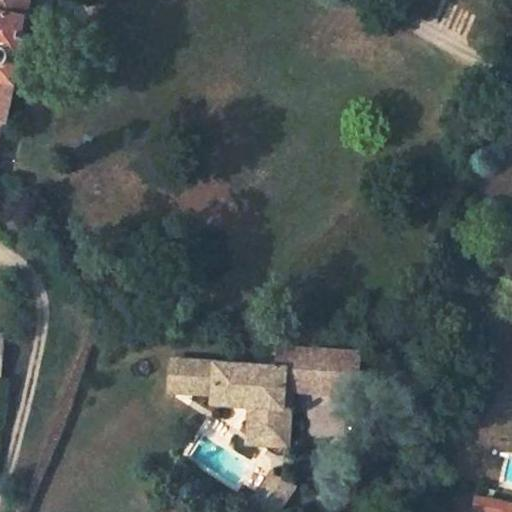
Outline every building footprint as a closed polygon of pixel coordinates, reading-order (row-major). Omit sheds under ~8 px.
[(0,0),(0,145),(5,125),(10,126),(34,20),(50,23),(54,0),(0,0)] [(217,408),(253,410),(253,411),(251,432),(271,433),(269,449),(286,451),(289,408),(283,408),(284,390),(302,392),(302,385),(338,387),(339,372),(360,374),(361,354),(281,350),(280,370),(220,366),(220,364),(174,362),(172,388),(193,389),(193,395),(218,397),(217,408)] [(302,392),(359,395),(360,374),(339,372),(338,387),(302,385),(302,392)] [(251,432),(250,448),(269,449),(271,433),(251,432)] [(280,511),(296,490),(273,475),(250,508),(256,511),(280,511)] [(493,500),(494,491),(486,489),(484,498),(493,500)] [(477,496),(473,511),(474,511),(498,511),(500,501),(493,500),(484,498),(477,496)] [(511,511),(511,503),(500,501),(498,511),(511,511)]
